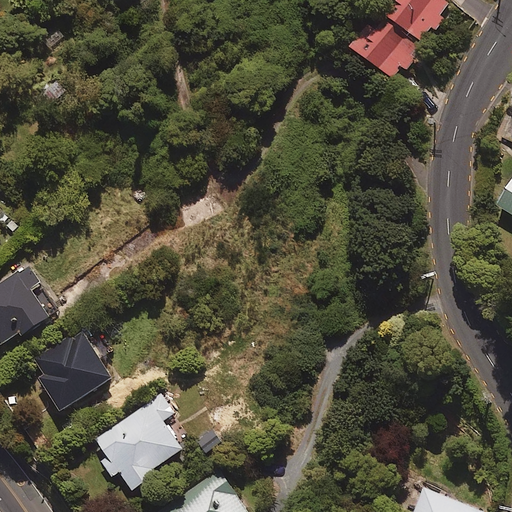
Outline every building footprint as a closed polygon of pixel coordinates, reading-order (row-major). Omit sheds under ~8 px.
[(392,0),(355,56),(398,84),(406,71),(410,73),(418,61),(415,58),(433,31),(440,35),(448,23),(441,19),(450,6),(441,0),(392,0)] [(511,193),(502,211),(511,217),(511,193)] [(43,288),(31,269),(0,289),(0,341),(8,353),(53,324),(33,294),(43,288)] [(85,335),(40,364),(50,380),(44,384),(65,418),(117,385),(85,335)] [(177,417),(163,397),(98,443),(109,459),(104,463),(117,481),(123,477),(137,498),(160,482),(155,474),(186,452),(166,424),(177,417)] [(248,511),(222,473),(164,511),(248,511)] [(474,511),(416,486),(404,511),(474,511)]
